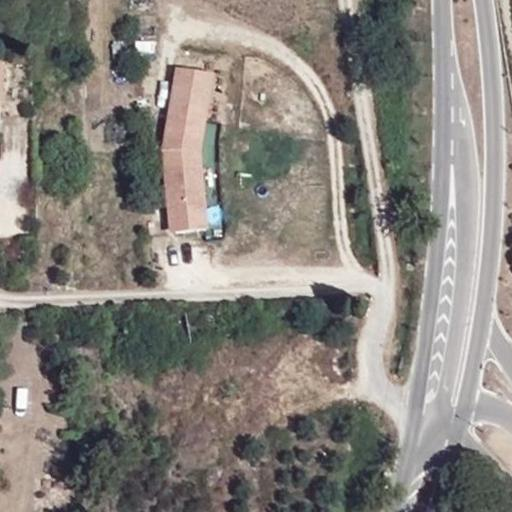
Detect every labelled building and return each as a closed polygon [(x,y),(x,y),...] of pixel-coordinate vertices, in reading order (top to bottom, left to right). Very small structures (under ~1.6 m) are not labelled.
[(174,106),(179,107),(204,111),(211,76),(182,70),(174,106)] [(204,111),(179,107),(176,119),(202,124),(204,111)] [(170,152),(176,234),(206,232),(200,154),(196,154),(202,124),(176,119),(170,152)] [(28,266),(28,238),(4,237),(5,265),(28,266)] [(173,266),(172,245),(154,245),(155,266),(173,266)]
